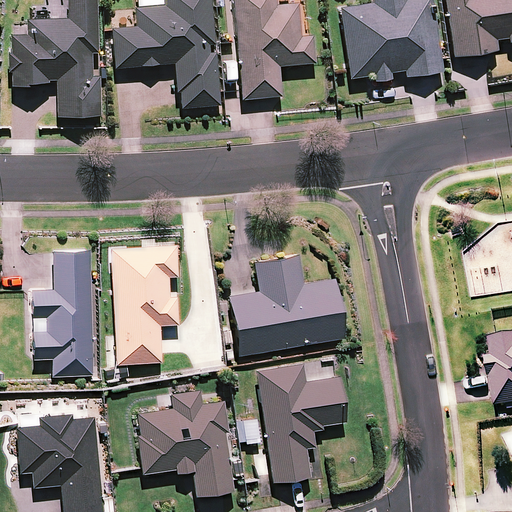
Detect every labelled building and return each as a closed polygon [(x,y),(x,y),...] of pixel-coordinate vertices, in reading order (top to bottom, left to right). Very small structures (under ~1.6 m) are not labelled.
[(95,53),(93,0),(65,0),(66,18),(32,19),(32,34),(11,35),(12,82),(55,81),(56,116),(98,115),(97,76),(90,76),(89,53),(95,53)] [(217,104),(207,0),(161,0),(162,6),(132,8),(134,27),(110,29),(114,67),(172,62),(176,107),(217,104)] [(310,32),(307,33),(305,18),(293,19),(291,0),(231,0),(239,99),(279,95),(276,65),(312,62),(310,32)] [(300,283),(295,254),(251,261),(256,291),(226,296),(236,355),(341,337),(331,278),(300,283)] [(140,472),(171,468),(171,472),(190,470),(193,494),(229,490),(219,400),(197,402),(195,389),(169,392),(170,408),(134,411),(140,472)] [(67,419),(66,414),(37,417),(38,425),(14,427),(18,470),(30,469),(31,486),(59,484),(61,511),(99,511),(91,417),(67,419)]
